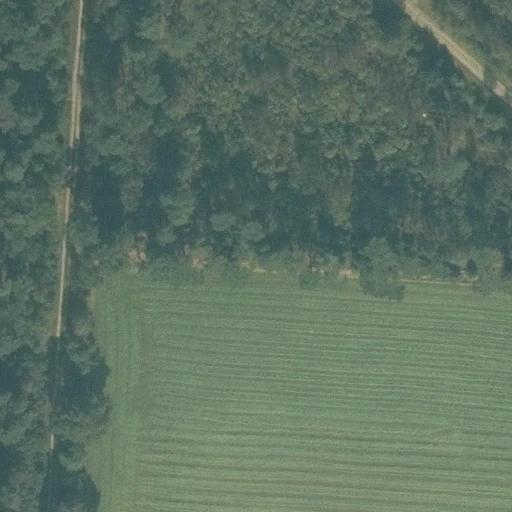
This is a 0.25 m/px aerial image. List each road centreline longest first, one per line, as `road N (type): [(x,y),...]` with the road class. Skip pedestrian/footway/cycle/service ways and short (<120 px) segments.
road 1 (track): [(50,511),(65,255)]
road 2 (track): [(65,255),(82,0)]
road 3 (track): [(511,113),(377,0)]
